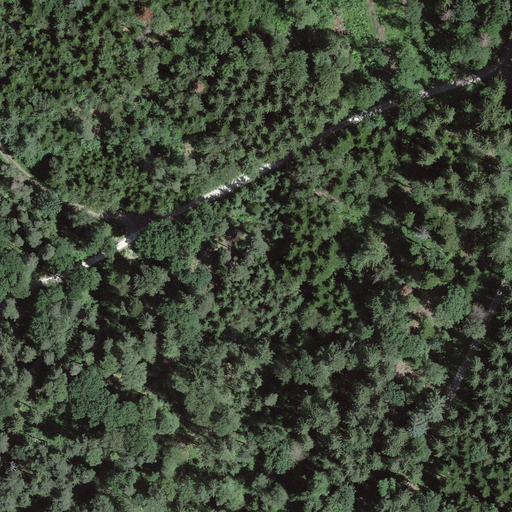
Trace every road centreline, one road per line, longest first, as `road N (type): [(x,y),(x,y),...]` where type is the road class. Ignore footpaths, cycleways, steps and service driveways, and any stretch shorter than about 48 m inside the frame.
road 1 (track): [(511,11),(481,53),(440,86),(161,217),(113,219),(63,204),(27,182),(0,148)]
road 2 (track): [(396,511),(511,264)]
road 3 (track): [(138,218),(131,239),(0,302)]
